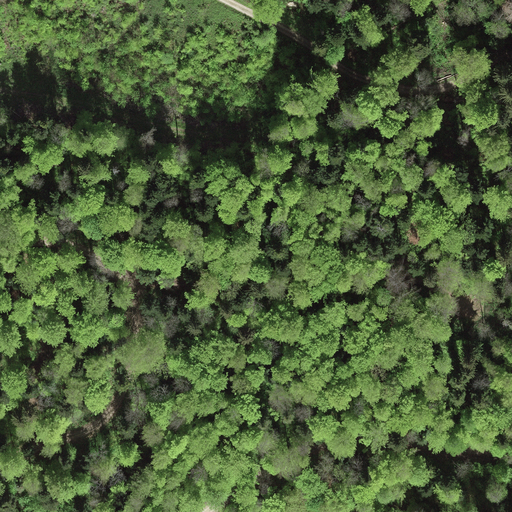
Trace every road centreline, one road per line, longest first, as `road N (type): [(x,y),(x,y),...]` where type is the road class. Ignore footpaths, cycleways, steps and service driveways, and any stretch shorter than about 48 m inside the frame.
road 1 (track): [(0,470),(106,420),(140,335),(127,285),(83,247),(27,241),(0,248)]
road 2 (track): [(127,285),(403,280),(442,285),(472,310)]
road 3 (track): [(511,454),(451,452),(358,432),(321,441),(201,511)]
road 4 (track): [(226,0),(341,68),(395,88),(449,84),(511,53)]
road 5 (track): [(0,91),(43,93),(190,133),(255,141)]
